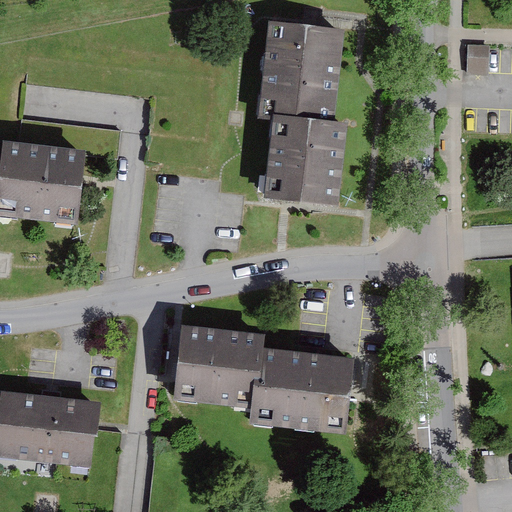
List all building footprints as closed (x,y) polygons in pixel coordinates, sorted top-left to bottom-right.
[(264,200),(344,208),(353,128),(337,126),(347,32),(273,24),(263,120),(273,121),(264,200)] [(487,79),(490,50),(468,48),(465,78),(487,79)] [(80,233),(90,154),(10,144),(8,159),(0,158),(0,233),(1,223),(80,233)] [(269,349),(270,334),(186,325),(178,399),(256,408),(254,425),(351,436),(360,359),(286,351),(269,349)] [(0,457),(95,470),(103,405),(7,393),(0,447),(0,457)]
